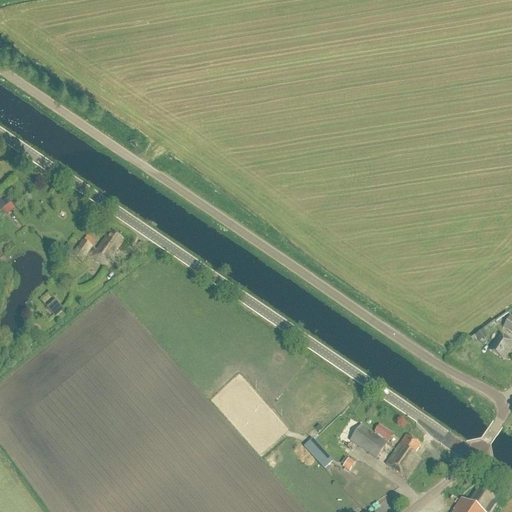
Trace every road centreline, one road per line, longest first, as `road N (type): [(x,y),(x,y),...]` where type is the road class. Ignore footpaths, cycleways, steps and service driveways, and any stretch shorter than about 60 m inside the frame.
road 1 (unclassified): [(502,407),(0,67)]
road 2 (tertiary): [(476,457),(0,132)]
